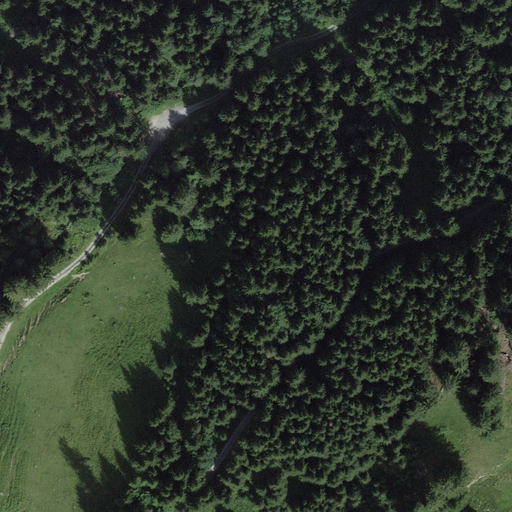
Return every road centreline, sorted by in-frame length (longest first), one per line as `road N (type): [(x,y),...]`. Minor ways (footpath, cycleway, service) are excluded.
road 1 (track): [(371,0),(288,45),(168,129),(92,249),(21,307),(0,336)]
road 2 (track): [(511,196),(369,258),(330,326),(273,386),(185,511)]
